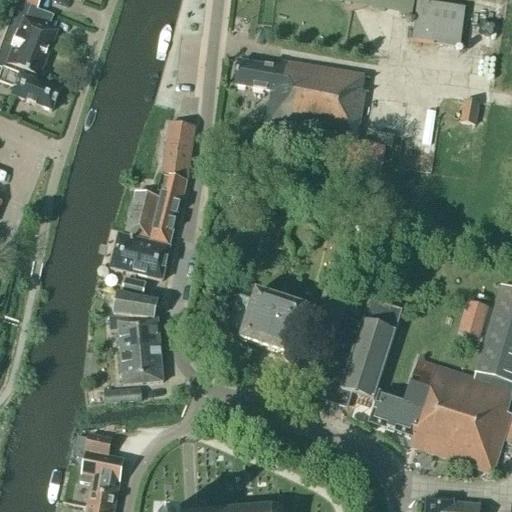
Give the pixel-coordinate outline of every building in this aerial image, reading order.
[(14,3),(18,4),(37,11),(41,0),(5,0),(14,3)] [(411,17),(413,0),(346,0),(345,6),(411,17)] [(53,18),(18,4),(0,50),(0,70),(3,72),(3,71),(34,83),(36,78),(39,79),(57,33),(48,30),(53,18)] [(416,4),(410,42),(458,50),(464,11),(416,4)] [(275,70),(238,64),(234,88),(270,94),(264,130),(349,144),(344,177),(380,184),(386,150),(391,151),(393,138),(374,134),(372,147),(353,143),(364,79),(276,64),(275,70)] [(3,71),(3,72),(0,79),(0,85),(14,91),(11,98),(51,114),(59,93),(34,83),(3,71)] [(480,105),(463,103),(459,126),(476,128),(480,105)] [(187,184),(195,130),(169,126),(161,178),(186,184),(187,184)] [(467,161),(469,149),(453,145),(450,157),(467,161)] [(169,249),(180,201),(182,201),(186,184),(161,178),(160,178),(156,195),(154,201),(158,202),(150,236),(148,243),(148,244),(169,249)] [(135,196),(125,235),(148,243),(150,236),(158,202),(154,201),(135,196)] [(169,250),(117,238),(109,272),(162,284),(169,250)] [(123,283),(120,298),(142,302),(146,287),(123,283)] [(327,287),(318,316),(305,311),(255,294),(252,304),(240,300),(237,302),(229,325),(231,328),(243,332),(239,342),(289,359),(300,325),(333,336),(347,294),(327,287)] [(506,417),(507,414),(511,397),(511,292),(500,289),(474,377),(445,367),(444,370),(417,361),(404,403),(378,395),(369,426),(411,440),(408,449),(492,477),(511,418),(506,417)] [(158,305),(142,302),(120,298),(118,297),(113,318),(153,323),(158,305)] [(480,336),(490,304),(467,298),(457,329),(480,336)] [(361,326),(346,321),(322,399),(332,402),(331,407),(347,412),(352,396),(373,403),(401,313),(368,302),(361,326)] [(352,309),(349,317),(358,320),(361,311),(352,309)] [(160,352),(157,324),(116,321),(118,335),(119,355),(160,352)] [(122,388),(162,385),(160,352),(119,355),(122,388)] [(103,396),(105,409),(143,406),(141,392),(103,396)] [(86,456),(108,460),(111,444),(88,440),(86,456)] [(124,463),(108,460),(86,456),(81,486),(92,488),(87,511),(93,511),(113,511),(118,491),(117,491),(118,486),(119,486),(124,463)] [(426,502),(425,511),(480,511),(481,508),(453,506),(453,504),(426,502)]
